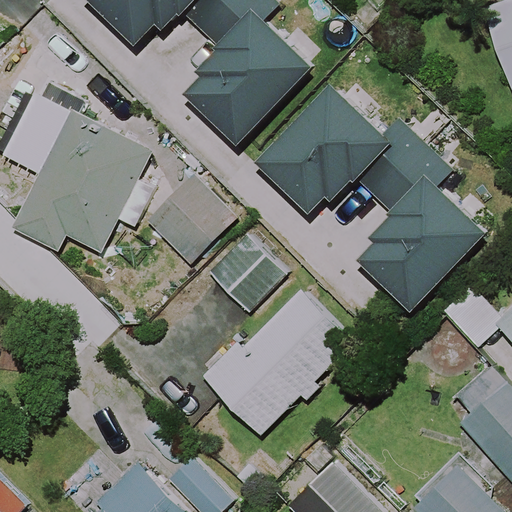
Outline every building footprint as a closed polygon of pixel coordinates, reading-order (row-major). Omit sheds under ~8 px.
[(511,3),(489,11),(511,79),(511,3)] [(358,80),(291,15),(203,105),(301,200),(340,160),(309,130),(358,80)] [(432,110),(391,65),(363,91),(404,136),(432,110)] [(157,157),(77,114),(16,230),(63,255),(72,238),(105,255),(157,157)] [(239,220),(197,179),(152,224),(195,266),(239,220)] [(291,274),(265,249),(225,290),(250,315),(291,274)] [(359,344),(305,290),(248,347),(243,342),(207,379),(266,437),(359,344)] [(477,293),(450,319),(479,350),(503,328),(511,337),(511,310),(502,320),(477,293)] [(511,385),(499,371),(479,388),(489,399),(461,424),(511,481),(511,385)] [(508,511),(466,466),(421,508),(424,511),(508,511)] [(187,511),(142,470),(103,511),(187,511)] [(376,511),(338,470),(305,500),(315,511),(376,511)] [(26,511),(32,507),(4,477),(0,480),(0,511),(26,511)]
